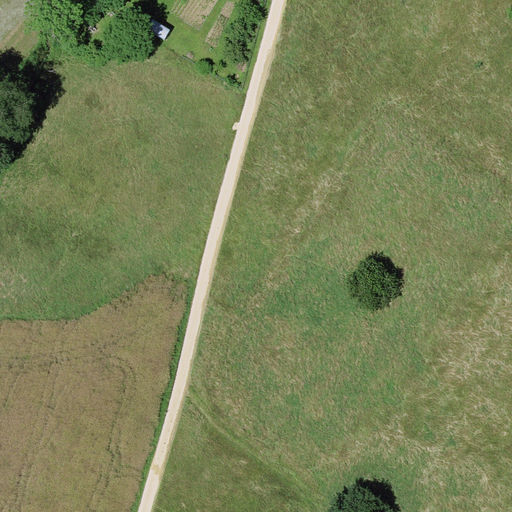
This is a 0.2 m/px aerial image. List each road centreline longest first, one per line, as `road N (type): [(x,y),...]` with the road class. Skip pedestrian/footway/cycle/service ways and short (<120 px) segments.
road 1 (track): [(148,511),(280,0)]
road 2 (track): [(321,511),(180,387)]
